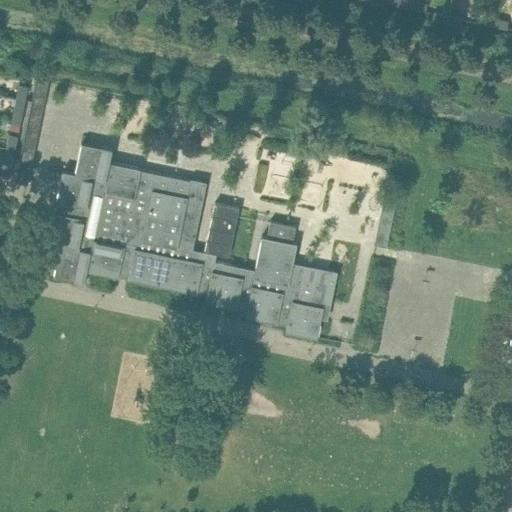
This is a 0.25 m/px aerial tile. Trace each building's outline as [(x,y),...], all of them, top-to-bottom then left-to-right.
[(419,2),(409,0),(404,0),(403,6),(418,9),(419,2)] [(447,22),(448,14),(434,11),(432,19),(447,22)] [(463,17),(448,14),(447,22),(461,25),(463,17)] [(492,26),(494,18),(480,15),(478,23),(492,26)] [(508,21),(494,18),(492,26),(507,28),(508,21)] [(19,84),(16,98),(25,99),(28,85),(19,84)] [(22,114),(25,99),(16,98),(14,112),(22,114)] [(9,133),(7,142),(6,147),(15,149),(18,135),(9,133)] [(128,276),(128,278),(197,292),(197,291),(207,293),(205,300),(237,307),(237,306),(247,308),(245,315),(277,322),(277,321),(287,323),(285,330),(317,337),(323,305),(322,305),(324,297),(330,298),(335,273),(300,265),(299,267),(292,266),(297,242),(262,235),(255,269),(215,260),(216,253),(204,251),(193,248),(207,181),(190,177),(190,179),(140,169),(141,167),(110,161),(113,148),(81,142),(75,172),(63,170),(56,201),(57,201),(55,211),(54,211),(47,242),(60,245),(54,275),(85,282),(88,269),(118,276),(119,274),(128,276)] [(12,163),(15,149),(6,147),(3,161),(12,163)] [(215,202),(204,251),(216,253),(229,256),(239,207),(215,202)]
